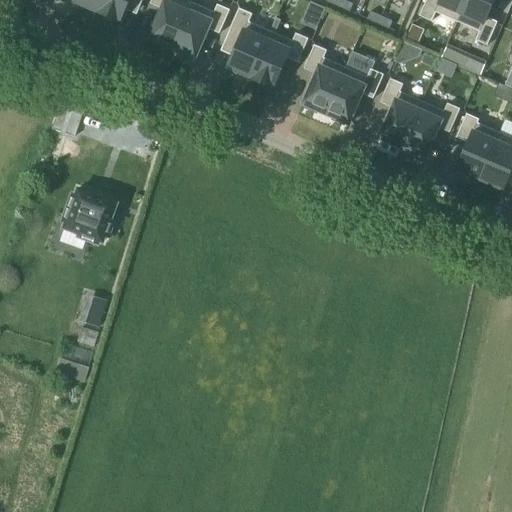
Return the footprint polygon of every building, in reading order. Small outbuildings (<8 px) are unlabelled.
[(73,0),(73,2),(96,12),(101,0),(73,0)] [(101,0),(96,12),(97,12),(97,13),(116,21),(119,22),(124,11),(128,0),(101,0)] [(161,10),(148,39),(171,49),(189,7),(171,0),(150,0),(149,5),(161,10)] [(341,0),(337,8),(348,13),(352,5),(341,0)] [(425,0),(418,17),(430,22),(434,13),(456,23),(465,0),(425,0)] [(465,0),(456,23),(478,33),(474,41),(486,47),(496,23),(485,18),(493,0),(465,0)] [(189,7),(171,49),(178,52),(177,56),(189,61),(191,58),(194,59),(207,29),(218,34),(229,11),(216,5),(213,13),(191,3),(189,7)] [(231,57),(226,68),(249,78),(269,32),(248,23),(251,15),(238,9),(227,33),(239,39),(231,57)] [(369,13),(366,20),(377,25),(380,17),(369,13)] [(380,17),(377,25),(388,30),(391,22),(380,17)] [(269,32),(249,78),(251,79),(250,79),(270,87),(272,88),(286,58),(297,63),(307,40),(294,34),(291,42),(269,32)] [(315,75),(302,104),(305,106),(303,109),(316,114),(317,111),(325,114),(345,68),(322,58),(326,51),(313,46),(303,70),(315,75)] [(465,55),(460,68),(479,76),(485,63),(465,55)] [(345,68),(325,114),(332,117),(330,121),(343,126),(357,93),(372,100),(382,76),(371,70),(370,70),(367,78),(345,68)] [(391,109),(378,138),(380,139),(380,140),(399,148),(400,148),(401,148),(421,102),(399,92),(402,85),(389,80),(379,104),(391,109)] [(421,102),(401,148),(424,158),(437,128),(448,134),(459,110),(446,104),(443,112),(421,102)] [(54,112),(47,135),(70,142),(77,118),(54,112)] [(465,115),(455,138),(467,143),(455,169),(458,171),(457,174),(469,180),(471,176),(478,179),(499,134),(476,124),(478,120),(465,115)] [(511,139),(499,134),(478,179),(501,189),(511,164),(511,139)] [(63,229),(101,243),(116,204),(76,190),(63,229)] [(96,327),(104,301),(91,297),(83,323),(96,327)] [(57,356),(52,372),(81,381),(86,365),(57,356)]
